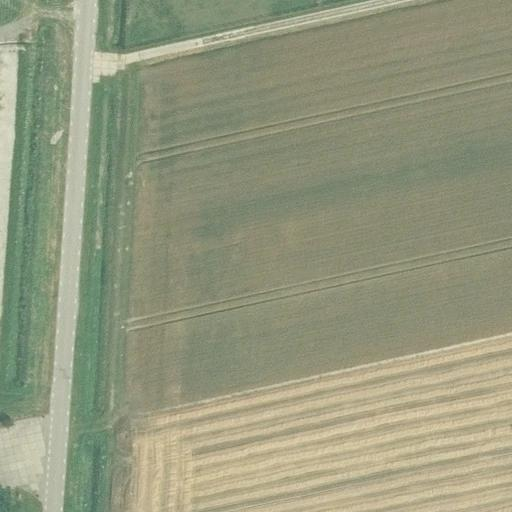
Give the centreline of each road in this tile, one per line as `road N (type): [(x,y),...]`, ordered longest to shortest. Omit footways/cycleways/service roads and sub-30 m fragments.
road 1 (unclassified): [(55,511),(89,0)]
road 2 (track): [(87,64),(388,0)]
